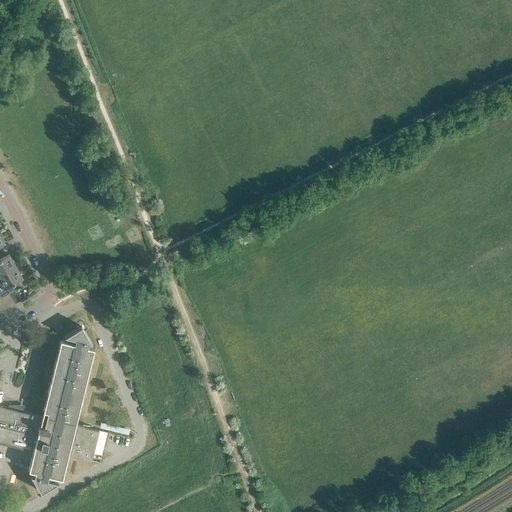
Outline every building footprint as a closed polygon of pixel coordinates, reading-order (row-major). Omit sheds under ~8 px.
[(0,274),(16,266),(9,254),(0,258),(0,274)] [(9,293),(14,290),(15,289),(12,284),(23,278),(16,266),(0,274),(0,297),(2,296),(4,295),(9,293)] [(20,300),(14,290),(9,293),(15,303),(20,300)] [(15,303),(9,293),(4,295),(10,306),(15,303)] [(4,295),(2,296),(0,297),(0,299),(5,309),(10,306),(4,295)] [(0,441),(14,445),(22,447),(23,443),(34,446),(29,469),(34,471),(33,475),(30,474),(40,491),(57,481),(47,478),(48,474),(61,477),(66,454),(91,460),(99,430),(74,424),(92,347),(87,346),(88,341),(91,342),(81,325),(64,335),(75,338),(74,342),(61,339),(43,410),(47,411),(45,417),(15,409),(15,406),(1,406),(0,405),(0,441)]
